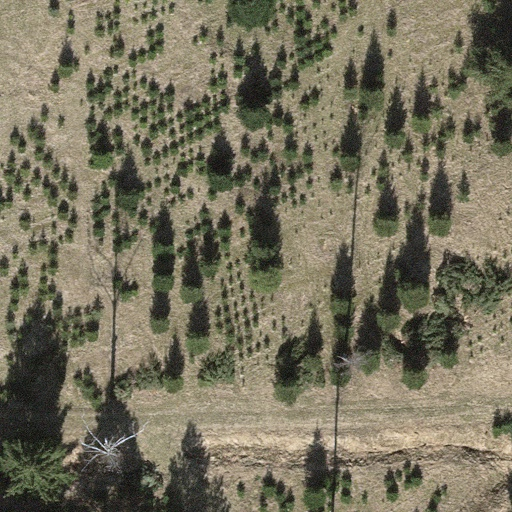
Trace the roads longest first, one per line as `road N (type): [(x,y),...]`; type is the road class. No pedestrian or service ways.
road 1 (track): [(0,413),(373,426),(511,395)]
road 2 (track): [(214,511),(113,417)]
